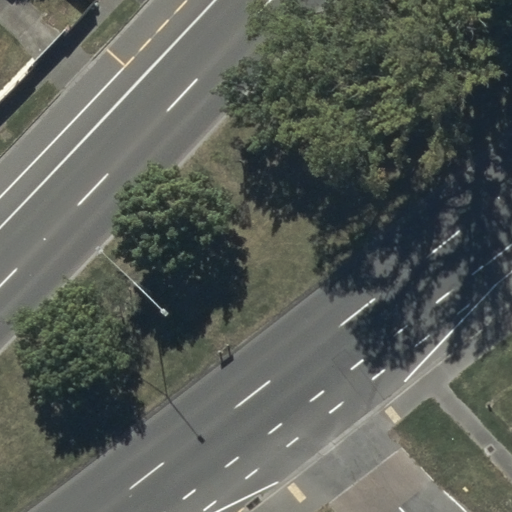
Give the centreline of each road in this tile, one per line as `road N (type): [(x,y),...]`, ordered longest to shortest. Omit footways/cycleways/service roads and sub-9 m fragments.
road 1 (primary): [(0,287),(268,0)]
road 2 (primary): [(511,189),(273,380)]
road 3 (primary): [(273,380),(102,511)]
road 4 (residential): [(403,511),(273,380)]
